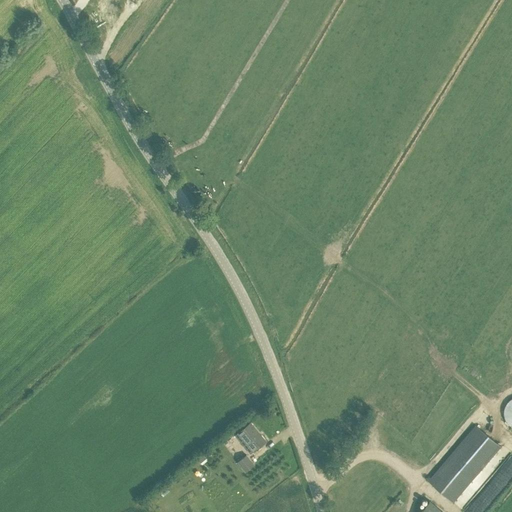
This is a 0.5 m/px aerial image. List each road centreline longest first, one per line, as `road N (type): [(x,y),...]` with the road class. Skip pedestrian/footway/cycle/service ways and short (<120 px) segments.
road 1 (tertiary): [(321,511),(242,298),(140,142),(61,0)]
road 2 (track): [(155,163),(200,141),(287,0)]
